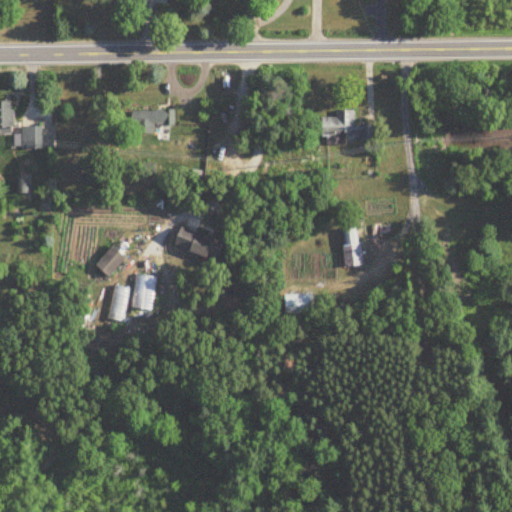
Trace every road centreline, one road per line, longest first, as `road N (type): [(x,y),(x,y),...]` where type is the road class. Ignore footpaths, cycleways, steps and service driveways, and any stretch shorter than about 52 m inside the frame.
road 1 (tertiary): [(0,55),(511,49)]
road 2 (residential): [(403,51),(392,157),(402,187),(414,357),(389,425),(395,453),(437,511)]
